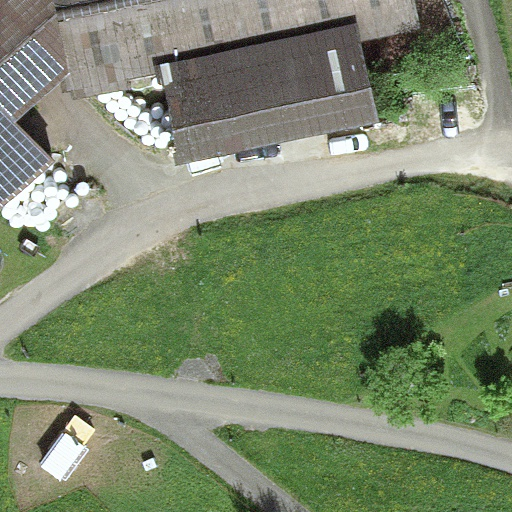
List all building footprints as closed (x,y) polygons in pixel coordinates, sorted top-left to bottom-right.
[(0,0),(0,96),(13,110),(62,65),(48,0),(0,0)] [(348,33),(406,21),(401,0),(48,0),(62,65),(68,94),(159,74),(174,146),(364,107),(348,33)] [(0,194),(49,149),(13,110),(0,96),(0,194)] [(155,148),(160,146),(165,142),(168,136),(168,129),(166,122),(162,117),(158,114),(151,113),(143,115),(138,119),(134,125),(134,132),(135,138),(143,146),(149,148),(155,148)] [(52,204),(57,203),(62,198),(65,193),(65,186),(63,179),(59,174),(54,171),(48,170),(40,172),(35,176),(31,182),(30,188),(32,194),(40,203),(46,205),(52,204)] [(30,225),(33,222),(35,218),(36,209),(31,200),(20,196),(11,199),(5,207),(4,212),(7,222),(14,227),(20,228),(30,225)]
